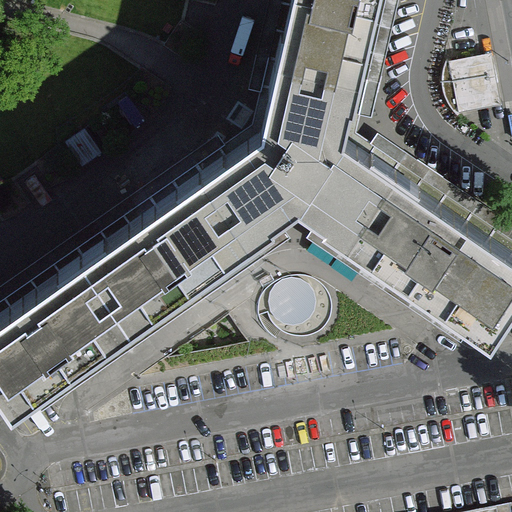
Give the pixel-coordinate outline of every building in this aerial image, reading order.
[(218,137),(0,288),(0,314),(25,297),(85,255),(144,214),(203,171),(239,147),(264,131),(267,117),(280,59),(294,0),(269,0),(249,91),(261,94),(255,118),(253,127),(235,140),(225,147),(218,137)] [(376,7),(346,0),(294,0),(280,59),(358,77),(370,23),(372,23),(376,7)] [(380,86),(399,0),(384,0),(365,83),(380,86)] [(492,55),(452,63),(461,111),(502,104),(492,55)] [(452,63),(451,60),(448,58),(444,71),(443,84),(446,98),(458,114),(461,111),(452,63)] [(358,77),(280,59),(267,117),(264,131),(372,204),(394,170),(343,136),(349,115),(358,77)] [(350,236),(372,204),(264,131),(239,147),(203,171),(248,237),(274,219),(299,203),(350,236)] [(375,148),(511,241),(511,225),(382,136),(375,148)] [(372,204),(350,236),(410,277),(456,210),(394,170),(372,204)] [(248,237),(203,171),(144,214),(191,280),(204,271),(203,270),(248,237)] [(456,210),(410,277),(493,334),(511,305),(511,250),(468,220),(469,219),(456,210)] [(131,321),(191,280),(144,214),(85,255),(131,321)] [(84,352),(131,321),(85,255),(25,297),(72,363),(85,354),(84,352)] [(276,275),(274,321),(317,323),(319,277),(276,275)] [(0,386),(11,403),(72,363),(25,297),(0,314),(0,386)]
